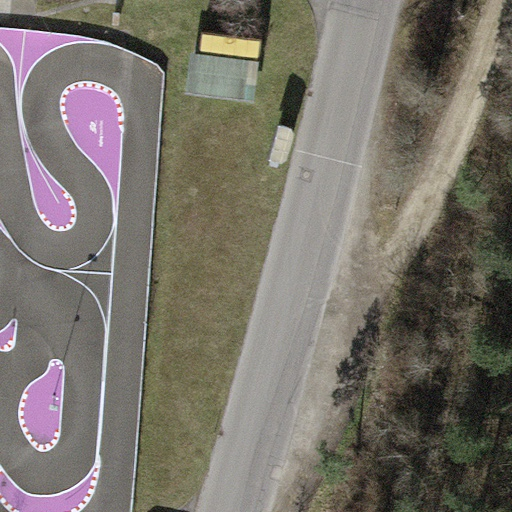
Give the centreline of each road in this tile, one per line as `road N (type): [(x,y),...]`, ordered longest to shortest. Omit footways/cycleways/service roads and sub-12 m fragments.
road 1 (unclassified): [(373,0),(241,511)]
road 2 (track): [(507,0),(411,238),(301,287)]
